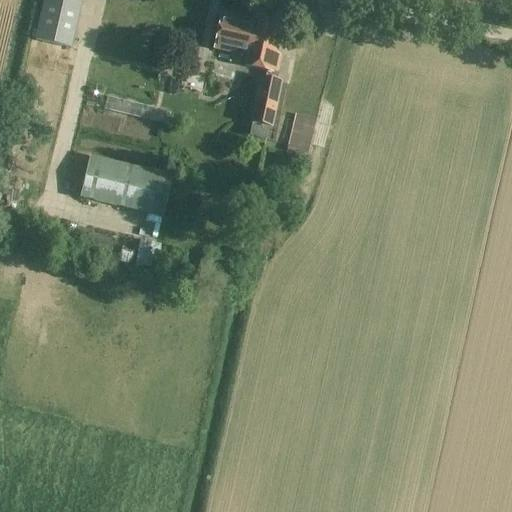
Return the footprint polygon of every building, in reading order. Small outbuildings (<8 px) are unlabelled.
[(81,0),(44,0),(36,41),(70,49),(81,0)] [(256,24),(252,24),(221,17),(214,50),(247,57),(244,67),(259,70),(263,55),(260,55),(262,42),(252,40),(256,24)] [(254,108),(276,112),(282,82),(277,81),(278,73),(277,73),(280,58),(275,57),(283,23),(253,17),(252,24),(256,24),(252,40),(262,42),(260,55),(263,55),(259,70),(267,72),(266,77),(260,76),(254,108)] [(315,119),(294,114),(285,155),(307,160),(315,119)] [(172,177),(88,158),(79,199),(162,218),(172,177)] [(113,241),(66,230),(63,243),(110,254),(113,241)]
